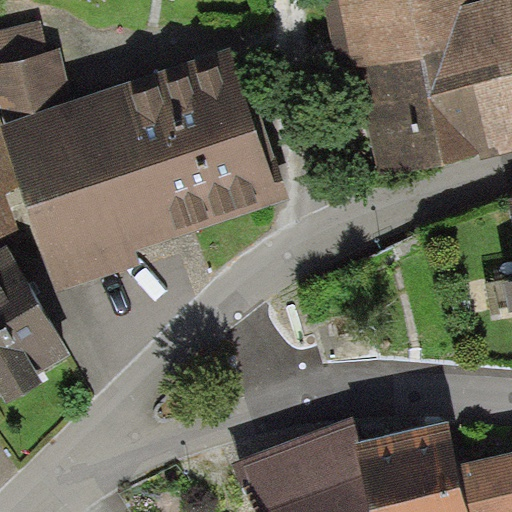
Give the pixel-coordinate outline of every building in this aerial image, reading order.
[(511,0),(323,0),(337,74),(359,70),(379,176),(511,151),(511,0)] [(23,189),(59,294),(143,266),(139,254),(292,204),(283,176),(272,180),(230,53),(77,103),(59,51),(49,54),(38,20),(0,32),(0,64),(0,66),(0,117),(2,130),(23,189)] [(0,246),(21,240),(8,197),(23,189),(2,130),(0,117),(0,246)] [(0,401),(2,400),(7,409),(43,389),(36,377),(70,357),(7,249),(0,253),(0,401)] [(511,511),(511,456),(458,469),(449,425),(354,450),(346,430),(246,471),(260,511),(511,511)]
